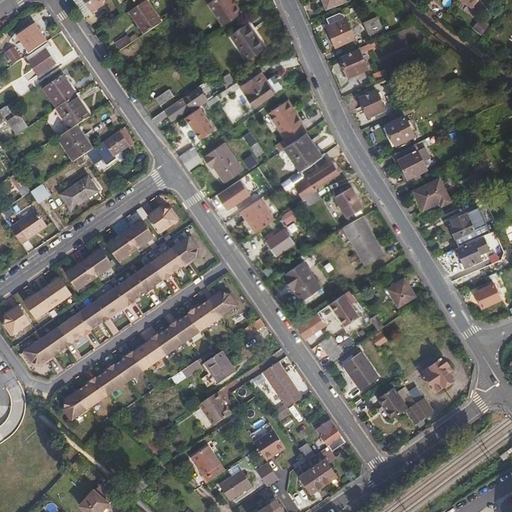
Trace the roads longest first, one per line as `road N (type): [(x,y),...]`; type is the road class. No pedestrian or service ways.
road 1 (residential): [(288,0),(347,137),(476,343)]
road 2 (residential): [(172,170),(383,471)]
road 3 (residential): [(0,289),(172,170)]
road 4 (residential): [(53,0),(172,170)]
road 5 (unclassified): [(383,471),(503,384)]
